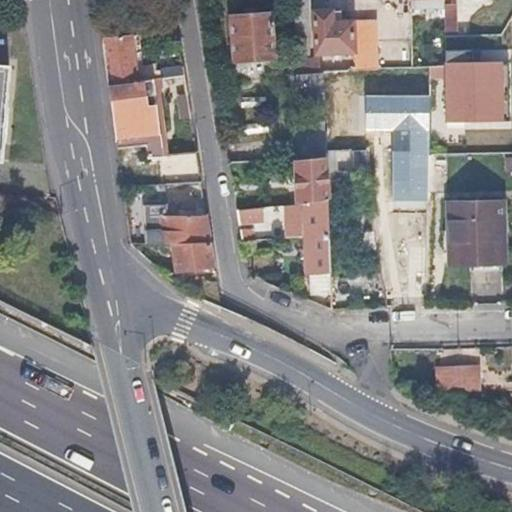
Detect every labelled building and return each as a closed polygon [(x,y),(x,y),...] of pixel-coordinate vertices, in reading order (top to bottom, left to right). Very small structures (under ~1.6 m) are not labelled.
[(290,0),(290,72),(312,71),(313,58),(304,57),(305,30),(304,30),(303,0),(290,0)] [(453,4),(442,4),(442,6),(442,33),(452,33),(453,4)] [(310,8),(312,50),(349,49),(350,69),(375,68),(374,40),(374,25),(338,24),(338,8),(310,8)] [(226,14),(228,56),(269,53),(266,12),(226,14)] [(102,37),(108,83),(136,79),(130,44),(128,33),(102,37)] [(137,42),(130,44),(136,79),(150,77),(160,76),(158,68),(154,69),(152,62),(141,63),(137,42)] [(502,63),(446,64),(447,122),(503,121),(502,63)] [(0,66),(0,158),(3,159),(9,67),(0,66)] [(290,72),(286,72),(288,105),(321,103),(319,71),(312,71),(290,72)] [(150,77),(136,79),(108,83),(117,146),(144,142),(146,155),(153,153),(159,185),(198,181),(193,149),(160,153),(150,77)] [(178,117),(188,115),(184,93),(174,95),(178,117)] [(426,202),(427,95),(364,94),(364,131),(392,132),(391,201),(426,202)] [(294,153),(323,151),(321,121),(290,122),(292,153),(294,153)] [(325,197),(323,157),(294,159),(297,200),(325,197)] [(302,232),(328,230),(325,197),(297,200),(282,202),(285,234),(302,232)] [(446,201),(448,263),(503,262),(500,199),(446,201)] [(169,241),(208,240),(204,213),(161,213),(160,201),(145,201),(145,241),(169,241)] [(270,203),(235,207),(237,219),(271,215),(270,203)] [(329,267),(328,230),(302,232),(305,269),(310,269),(329,267)] [(212,263),(208,240),(169,241),(174,263),(212,263)] [(243,251),(248,275),(262,273),(258,249),(243,251)] [(329,274),(329,267),(310,269),(312,290),(330,288),(329,274)] [(346,274),(329,274),(330,288),(331,306),(348,306),(346,274)] [(189,291),(218,300),(215,283),(190,277),(189,291)] [(457,365),(457,388),(476,388),(475,362),(457,362),(457,365)]
